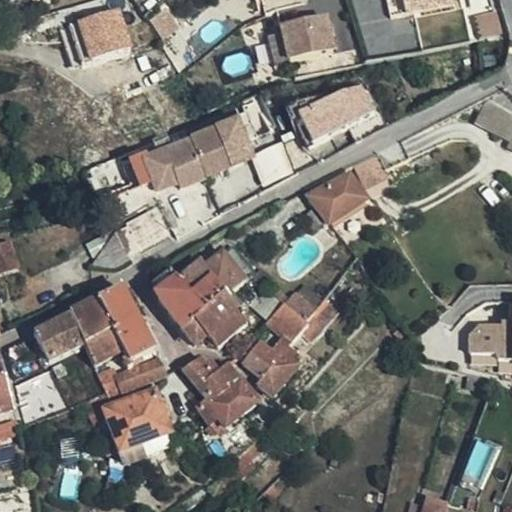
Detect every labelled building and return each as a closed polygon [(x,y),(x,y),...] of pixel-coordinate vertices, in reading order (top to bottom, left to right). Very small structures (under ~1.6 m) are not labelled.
[(50,3),(48,0),(27,0),(30,9),(50,3)] [(128,0),(98,0),(59,15),(80,70),(135,50),(127,28),(132,26),(127,14),(133,12),(128,0)] [(380,0),(383,11),(431,0),(380,0)] [(473,29),(503,22),(498,0),(494,0),(468,5),(473,29)] [(274,30),(279,54),(324,43),(316,13),(273,24),(274,30)] [(265,58),(279,54),(274,30),(259,34),(265,58)] [(368,111),(354,85),(282,107),(305,146),(368,111)] [(511,115),(496,107),(494,108),(489,119),(511,132),(511,115)] [(283,159),(272,137),(248,150),(259,172),(283,159)] [(342,169),(307,194),(324,217),(357,190),(342,169)] [(131,209),(145,233),(160,227),(147,201),(131,209)] [(132,241),(145,233),(131,209),(118,217),(119,219),(132,241)] [(119,219),(106,227),(119,249),(132,241),(119,219)] [(119,249),(106,227),(88,247),(67,269),(88,271),(95,272),(123,256),(119,249)] [(248,269),(226,241),(197,263),(191,258),(172,274),(185,292),(197,307),(218,291),(205,274),(223,259),(237,277),(245,271),(248,269)] [(242,297),(248,291),(237,277),(223,259),(205,274),(218,291),(197,307),(185,292),(164,308),(187,338),(198,328),(209,341),(215,335),(238,315),(229,305),(242,297)] [(170,275),(163,266),(145,279),(151,290),(170,275)] [(248,291),(259,283),(245,271),(237,277),(248,291)] [(185,292),(172,274),(170,275),(151,290),(164,308),(185,292)] [(132,316),(114,282),(89,295),(95,309),(113,343),(119,356),(146,344),(132,316)] [(277,299),(266,289),(259,283),(248,291),(242,297),(261,314),(277,299)] [(302,312),(308,304),(286,287),(281,293),(270,284),(266,289),(277,299),(298,316),(302,312)] [(95,309),(89,295),(62,309),(76,339),(84,358),(113,343),(95,309)] [(282,337),(283,336),(291,326),(298,316),(277,299),(261,314),(259,317),(282,337)] [(76,339),(62,309),(25,328),(41,361),(76,339)] [(311,318),(302,312),(298,316),(291,326),(298,332),(311,318)] [(264,345),(271,351),(277,344),(279,341),(272,336),(264,345)] [(277,344),(283,349),(290,341),(283,336),(282,337),(279,341),(277,344)] [(234,357),(254,373),(271,351),(264,345),(252,337),(234,357)] [(254,373),(249,379),(264,391),(292,357),(283,349),(277,344),(271,351),(254,373)] [(194,353),(191,348),(179,353),(183,360),(194,353)] [(105,369),(109,381),(111,386),(158,368),(150,351),(107,368),(105,369)] [(201,398),(192,405),(198,420),(209,413),(216,423),(251,396),(233,374),(219,385),(208,370),(194,353),(183,360),(179,353),(171,358),(184,376),(201,398)] [(219,385),(233,374),(222,359),(208,370),(219,385)] [(89,367),(96,386),(109,381),(105,369),(107,368),(104,361),(89,367)] [(145,385),(96,403),(116,458),(135,450),(130,437),(160,426),(145,385)] [(468,472),(486,480),(498,449),(480,442),(468,472)] [(229,449),(240,463),(247,457),(236,443),(229,449)] [(207,469),(217,484),(240,463),(229,449),(207,469)] [(432,511),(434,505),(414,498),(409,511),(432,511)]
